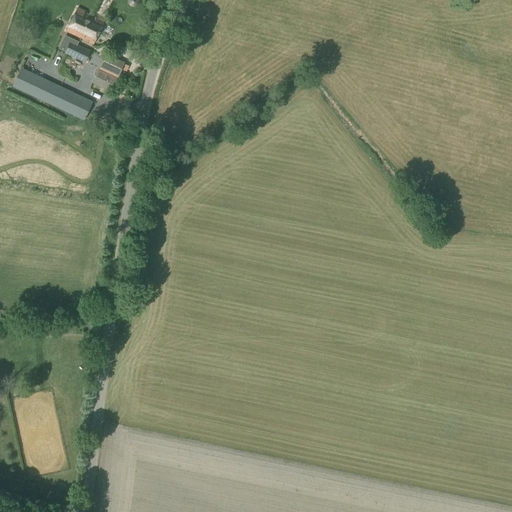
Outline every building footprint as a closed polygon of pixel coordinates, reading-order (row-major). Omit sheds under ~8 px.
[(93,44),(104,22),(85,13),(85,12),(78,8),(67,31),(93,44)] [(85,63),(90,51),(70,42),(65,53),(85,63)] [(107,54),(99,69),(117,78),(124,63),(107,54)] [(84,121),(93,102),(21,68),(12,87),(84,121)] [(65,76),(64,80),(75,84),(76,79),(65,76)]
